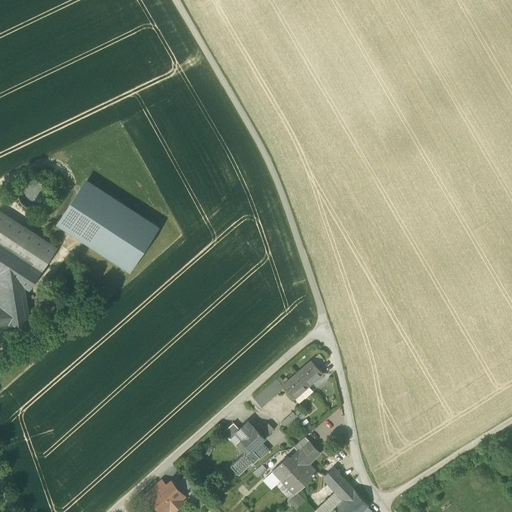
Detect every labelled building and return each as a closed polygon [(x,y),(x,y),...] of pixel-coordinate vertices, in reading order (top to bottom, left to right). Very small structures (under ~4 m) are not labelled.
[(86,181),(59,223),(130,270),(158,228),(86,181)] [(35,182),(29,182),(23,184),(19,188),(17,194),(17,200),(20,205),(25,209),(30,210),(36,209),(41,206),(44,201),(45,195),(44,189),(40,185),(35,182)] [(0,211),(0,244),(42,271),(57,249),(0,211)] [(42,271),(0,244),(0,269),(3,272),(24,286),(30,290),(42,271)] [(30,323),(24,286),(3,272),(7,306),(9,324),(30,323)] [(0,324),(9,324),(7,306),(0,306),(0,324)] [(311,360),(317,367),(325,360),(319,354),(311,360)] [(294,399),(301,393),(310,385),(323,374),(317,367),(311,360),(283,386),(282,386),(284,388),(294,399)] [(254,399),(261,407),(284,388),(282,386),(283,386),(277,379),(254,399)] [(314,390),(310,385),(301,393),(305,397),(314,390)] [(280,423),(284,427),(297,416),(293,412),(280,423)] [(237,433),(242,439),(254,427),(248,421),(239,429),(234,423),(224,432),(230,439),(237,433)] [(308,422),(303,427),(308,432),(313,427),(308,422)] [(264,439),(265,439),(274,430),(268,423),(263,428),(259,423),(254,427),(264,439)] [(252,450),(261,442),(264,439),(254,427),(242,439),(252,450)] [(236,445),(236,444),(242,439),(237,433),(230,439),(236,445)] [(299,453),(310,442),(305,437),(294,447),(297,451),(299,453)] [(236,444),(245,454),(246,455),(252,450),(242,439),(236,444)] [(269,451),(261,442),(252,450),(260,458),(261,459),(269,451)] [(294,494),(297,492),(317,472),(308,462),(311,458),(312,459),(320,452),(310,442),(299,453),(297,451),(289,458),(287,456),(272,471),(273,471),(281,480),(294,494)] [(213,450),(204,445),(200,452),(209,457),(213,450)] [(252,450),(246,455),(245,454),(231,467),(239,475),(252,463),(253,464),(260,458),(252,450)] [(277,454),(263,463),(268,470),(282,460),(277,454)] [(260,475),(266,469),(262,465),(255,470),(260,475)] [(324,478),(329,483),(339,473),(333,467),(324,475),(324,478)] [(281,480),(273,471),(263,480),(271,490),(281,480)] [(345,479),(339,473),(329,483),(335,490),(345,479)] [(183,494),(192,486),(184,476),(175,485),(183,494)] [(361,511),(368,507),(369,505),(345,479),(335,490),(337,492),(344,499),(329,511),(361,511)] [(149,493),(153,499),(155,497),(167,486),(163,481),(149,493)] [(155,497),(167,510),(170,508),(183,496),(171,482),(167,486),(155,497)] [(202,496),(194,486),(190,489),(198,499),(202,496)] [(288,499),(292,504),(295,502),(298,504),(303,499),(297,492),(294,494),(288,499)] [(302,511),(329,511),(344,499),(337,492),(315,511),(309,506),(302,511)] [(295,507),(299,511),(302,511),(309,506),(303,499),(298,504),(295,507)]
